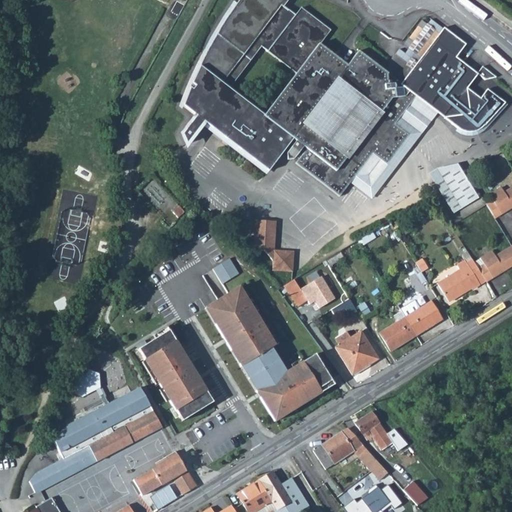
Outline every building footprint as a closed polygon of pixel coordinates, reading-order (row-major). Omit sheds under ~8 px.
[(293,138),(296,140),(286,152),(288,159),(294,158),(303,146),(306,148),(295,162),(339,196),(350,181),(355,174),(370,184),(408,134),(394,124),(415,95),(436,111),(462,131),(468,132),(473,132),(478,130),(481,129),(485,124),(503,102),(486,89),(479,98),(466,88),(477,74),(476,73),(454,57),(464,44),(443,28),(401,84),(401,85),(402,88),(396,88),(395,87),(394,85),(388,85),(382,81),(388,74),(358,51),(347,66),(320,45),(331,30),(302,8),(296,15),(284,6),(289,0),(241,0),(229,18),(219,35),(205,59),(183,104),(196,114),(182,132),(186,143),(203,121),(268,170),(293,138)] [(421,18),(417,24),(431,35),(436,29),(421,18)] [(414,28),(410,33),(425,44),(429,39),(414,28)] [(366,30),(362,35),(387,53),(391,48),(366,30)] [(407,37),(403,42),(418,53),(422,48),(407,37)] [(481,66),(476,73),(477,74),(484,79),(494,77),(481,66)] [(401,84),(388,74),(382,81),(388,85),(394,85),(395,87),(396,88),(402,88),(401,85),(401,84)] [(415,95),(394,124),(408,134),(370,184),(355,174),(350,181),(371,198),(415,140),(436,111),(415,95)] [(436,167),(427,173),(453,213),(477,198),(455,164),(436,167)] [(492,200),(485,203),(486,204),(494,218),(511,206),(511,186),(503,192),(500,187),(488,194),(492,200)] [(177,204),(170,210),(173,213),(179,206),(177,204)] [(179,206),(173,213),(178,217),(184,212),(179,206)] [(254,220),(247,219),(239,219),(238,233),(254,234),(254,220)] [(254,220),(254,234),(253,249),(262,250),(272,260),(271,270),(291,271),(291,270),(292,251),(273,250),(274,221),(254,220)] [(373,229),(359,238),(362,244),(377,235),(373,229)] [(483,264),(477,267),(485,281),(511,263),(511,246),(495,256),(492,250),(480,258),(483,264)] [(339,251),(325,260),(328,266),(342,257),(339,251)] [(213,268),(222,283),(238,273),(229,258),(213,268)] [(477,267),(472,259),(467,263),(465,260),(456,265),(459,270),(437,284),(448,302),(470,288),(471,289),(485,281),(477,267)] [(325,260),(293,279),(297,285),(328,266),(325,260)] [(426,280),(420,271),(416,274),(422,283),(426,280)] [(321,277),(299,289),(306,301),(313,300),(318,308),(334,299),(321,277)] [(293,279),(283,286),(297,307),(306,301),(299,289),(297,285),(293,279)] [(239,287),(205,307),(275,420),(334,384),(333,383),(331,379),(315,353),(302,361),(293,367),(286,371),(272,347),(275,345),(269,335),(255,313),(244,295),(239,287)] [(244,295),(255,313),(258,311),(247,293),(244,295)] [(347,296),(333,310),(342,319),(356,306),(347,296)] [(414,302),(400,310),(404,318),(415,335),(441,319),(430,301),(418,309),(414,302)] [(415,335),(404,318),(379,334),(390,351),(415,335)] [(169,330),(138,349),(182,421),(213,402),(169,330)] [(339,345),(335,347),(352,375),(378,359),(360,331),(350,338),(346,332),(335,339),(339,345)] [(272,333),(269,335),(275,345),(278,343),(272,333)] [(291,364),(293,367),(302,361),(300,358),(291,364)] [(82,364),(70,389),(90,398),(102,373),(82,364)] [(339,374),(331,379),(333,383),(341,379),(339,374)] [(111,399),(131,390),(128,385),(108,394),(111,399)] [(52,438),(63,458),(67,456),(75,471),(161,426),(139,387),(65,426),(52,438)] [(370,412),(353,423),(361,435),(367,431),(380,450),(391,443),(397,451),(406,445),(393,429),(386,434),(370,412)] [(378,463),(347,428),(340,432),(340,431),(312,450),(324,469),(352,451),(370,470),(378,463)] [(141,495),(142,495),(173,478),(182,494),(196,486),(186,468),(185,468),(176,454),(132,480),(141,495)] [(36,473),(29,481),(35,492),(75,471),(67,456),(63,458),(36,473)] [(378,463),(370,470),(378,480),(384,475),(386,477),(389,475),(378,463)] [(271,471),(258,479),(275,507),(272,509),(273,511),(311,511),(290,478),(280,484),(271,471)] [(275,507),(258,479),(236,493),(248,511),(273,511),(272,509),(275,507)] [(411,481),(402,489),(416,506),(427,498),(411,481)] [(150,493),(156,507),(178,499),(172,484),(150,493)] [(353,498),(342,507),(345,511),(375,511),(379,509),(381,511),(390,505),(393,509),(401,503),(387,484),(379,490),(375,484),(367,490),(369,492),(356,502),(353,498)] [(59,511),(50,497),(34,506),(35,507),(37,511),(59,511)] [(212,511),(209,506),(199,511),(236,511),(231,503),(216,511),(212,511)]
